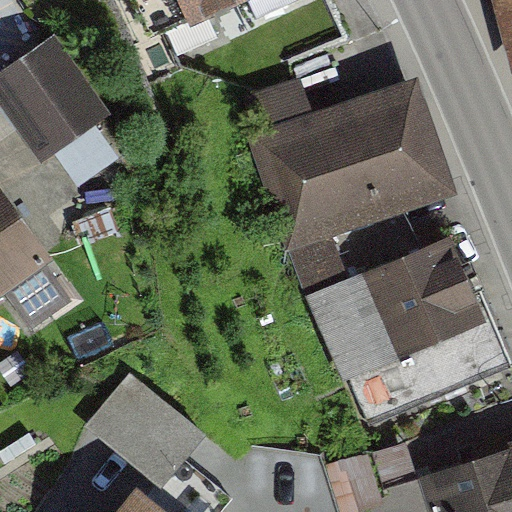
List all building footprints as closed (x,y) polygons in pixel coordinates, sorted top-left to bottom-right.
[(136,0),(144,16),(173,3),(190,41),(280,0),(136,0)] [(511,0),(491,0),(511,83),(511,82),(511,0)] [(111,122),(56,44),(0,82),(0,110),(42,170),(111,122)] [(302,85),(240,104),(288,261),(459,208),(423,91),(314,124),(302,85)] [(0,308),(54,269),(0,194),(0,308)] [(454,248),(307,305),(342,395),(489,338),(454,248)] [(207,446),(130,381),(86,433),(162,498),(207,446)] [(431,511),(511,511),(511,459),(424,485),(431,511)]
